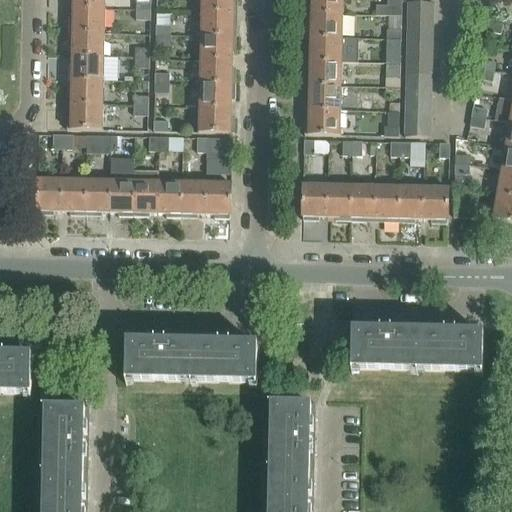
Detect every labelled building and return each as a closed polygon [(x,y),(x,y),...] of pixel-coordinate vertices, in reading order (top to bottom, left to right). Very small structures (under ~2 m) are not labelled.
[(105,13),(105,0),(68,0),(69,3),(73,3),(72,12),(105,13)] [(239,8),(238,0),(202,0),(202,16),(234,16),(235,8),(239,8)] [(345,18),(345,0),(308,0),(308,10),(312,10),(312,18),(345,18)] [(403,19),(403,0),(388,0),(388,8),(377,7),(377,18),(403,19)] [(151,13),(151,2),(136,3),(136,12),(151,13)] [(432,77),(434,6),(409,5),(407,77),(432,77)] [(104,36),(105,13),(72,12),(72,21),(68,21),(67,36),(104,36)] [(151,22),(151,13),(136,12),(136,22),(151,22)] [(238,41),(239,25),(234,25),(234,16),(202,16),(202,40),(238,41)] [(344,42),(345,18),(312,18),(312,25),(308,25),(307,41),(344,42)] [(501,37),(502,27),(488,24),(486,34),(501,37)] [(171,28),(157,28),(156,38),(171,38),(171,28)] [(402,42),(402,32),(387,32),(387,42),(402,42)] [(103,60),(104,36),(67,36),(67,52),(70,52),(70,59),(103,60)] [(171,48),(171,38),(156,38),(156,47),(171,48)] [(238,57),(238,41),(202,40),(202,64),(233,65),(234,57),(238,57)] [(307,41),(307,57),(310,57),(310,65),(343,66),(357,66),(357,43),(344,42),(307,41)] [(402,52),(402,42),(387,42),(387,52),(402,52)] [(150,60),(151,51),(135,50),(135,60),(150,60)] [(102,84),(103,60),(70,59),(70,67),(66,67),(65,83),(102,84)] [(150,70),(150,60),(135,60),(135,70),(150,70)] [(495,64),(481,62),(480,72),(494,74),(495,64)] [(237,89),(237,73),(233,73),(233,65),(202,64),(201,88),(237,89)] [(342,90),(343,66),(310,65),(310,73),(306,73),(306,89),(342,90)] [(401,91),(402,66),(387,66),(386,91),(401,91)] [(493,84),(494,74),(480,72),(478,82),(493,84)] [(170,76),(155,76),(155,86),(170,86),(170,76)] [(430,140),(432,77),(407,77),(404,140),(430,140)] [(101,108),(102,84),(65,83),(64,99),(69,99),(68,107),(101,108)] [(169,96),(170,86),(155,86),(155,96),(169,96)] [(236,105),(237,89),(201,88),(201,112),(233,113),(233,105),(236,105)] [(342,114),(342,90),(306,89),(305,105),(308,105),(308,113),(342,114)] [(401,100),(401,91),(386,91),(386,99),(401,100)] [(476,96),(474,109),(472,119),(486,121),(488,112),(491,99),(476,96)] [(149,109),(149,99),(134,98),(134,108),(149,109)] [(100,132),(101,108),(68,107),(68,116),(64,116),(63,131),(100,132)] [(149,118),(149,109),(134,108),(133,118),(149,118)] [(236,137),(236,121),(232,121),(233,113),(201,112),(201,136),(236,137)] [(341,139),(342,114),(308,113),(308,121),(305,121),(305,138),(341,139)] [(484,131),(486,121),(472,119),(470,129),(484,131)] [(189,134),(189,121),(172,121),(173,135),(189,134)] [(169,124),(154,124),(154,134),(169,134),(169,124)] [(400,139),(400,129),(385,129),(385,139),(400,139)] [(64,152),(64,138),(54,137),(53,152),(64,152)] [(73,152),(74,138),(64,138),(64,152),(73,152)] [(110,157),(111,139),(87,138),(87,156),(110,157)] [(135,152),(136,139),(122,139),(111,139),(110,157),(112,157),(112,153),(121,154),(121,152),(135,152)] [(159,155),(160,140),(150,139),(149,154),(159,155)] [(184,154),(184,140),(160,140),(159,155),(169,155),(169,154),(184,154)] [(207,155),(207,140),(198,140),(198,154),(207,155)] [(232,161),(233,141),(207,140),(207,155),(206,161),(232,161)] [(329,155),(329,143),(305,143),(304,157),(315,158),(315,155),(329,155)] [(353,159),(353,144),(343,144),(343,158),(353,159)] [(362,159),(363,144),(353,144),(353,159),(362,159)] [(400,159),(401,145),(391,145),(391,159),(400,159)] [(410,159),(410,145),(401,145),(400,159),(410,159)] [(450,160),(450,146),(440,146),(440,161),(450,160)] [(511,149),(506,148),(502,172),(511,174),(511,149)] [(455,157),(455,167),(470,167),(471,158),(455,157)] [(469,190),(470,177),(470,167),(455,167),(455,189),(469,190)] [(511,174),(502,172),(498,196),(511,198),(511,174)] [(135,173),(135,183),(134,219),(150,219),(150,216),(158,216),(159,184),(159,174),(135,173)] [(62,214),(63,182),(38,181),(37,214),(39,214),(39,216),(54,217),(54,213),(62,214)] [(86,218),(87,182),(63,182),(62,214),(70,214),(70,218),(86,218)] [(110,215),(111,183),(87,182),(86,218),(102,219),(102,215),(110,215)] [(134,219),(135,183),(111,183),(110,215),(118,215),(118,218),(134,219)] [(182,220),(183,185),(159,184),(158,216),(167,216),(167,220),(182,220)] [(206,217),(207,185),(183,185),(182,220),(198,221),(199,217),(206,217)] [(231,219),(232,186),(207,185),(206,217),(214,217),(214,222),(230,222),(230,219),(231,219)] [(327,220),(328,188),(303,187),(302,221),(304,221),(304,223),(319,223),(319,220),(327,220)] [(351,224),(352,189),(328,188),(327,220),(335,220),(335,223),(351,224)] [(376,221),(376,189),(352,189),(351,224),(367,224),(367,221),(376,221)] [(400,225),(400,190),(376,189),(376,221),(384,222),(384,224),(400,225)] [(423,222),(424,191),(400,190),(400,225),(415,225),(415,222),(423,222)] [(449,192),(424,191),(423,222),(432,222),(431,226),(447,226),(447,223),(448,223),(449,192)] [(511,198),(498,196),(493,221),(511,223),(511,198)] [(455,210),(455,220),(469,220),(469,210),(455,210)] [(418,377),(419,329),(354,327),(352,374),(354,374),(355,370),(418,372),(417,377),(418,377)] [(484,379),(486,331),(419,329),(418,377),(419,377),(420,372),(483,374),(482,379),(484,379)] [(191,388),(192,340),(127,339),(126,387),(128,387),(128,382),(191,383),(191,388)] [(257,388),(258,341),(192,340),(191,388),(192,388),(192,383),(255,384),(255,388),(257,388)] [(29,400),(31,400),(32,353),(0,351),(0,394),(29,395),(29,400)] [(315,470),(317,404),(269,403),(269,405),(274,405),(273,469),(268,469),(267,470),(315,470)] [(88,474),(89,410),(89,408),(42,407),(42,409),(45,409),(44,472),(41,472),(41,473),(88,474)] [(314,511),(315,470),(267,470),(267,471),(273,471),(271,511),(314,511)] [(87,511),(88,474),(41,473),(41,474),(44,474),(43,511),(87,511)]
